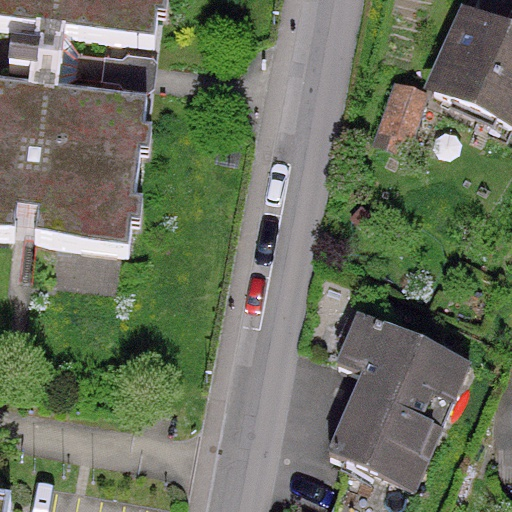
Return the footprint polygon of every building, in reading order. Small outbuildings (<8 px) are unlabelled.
[(0,0),(0,36),(32,40),(30,60),(8,57),(5,78),(27,81),(25,100),(0,96),(0,248),(10,249),(13,224),(34,227),(31,252),(124,263),(127,237),(118,235),(121,211),(130,212),(136,165),(126,164),(129,140),(139,141),(142,114),(53,103),(72,88),(97,91),(100,66),(75,63),(60,44),(150,55),(153,28),(143,27),(146,2),(156,4),(156,0),(0,0)] [(511,44),(466,24),(430,102),(511,139),(511,44)] [(118,68),(100,66),(97,91),(115,93),(119,99),(145,102),(151,98),(154,73),(149,67),(123,64),(118,68)] [(381,135),(416,148),(425,123),(391,110),(381,135)] [(356,328),(335,376),(361,387),(326,467),(410,503),(465,375),(356,328)]
